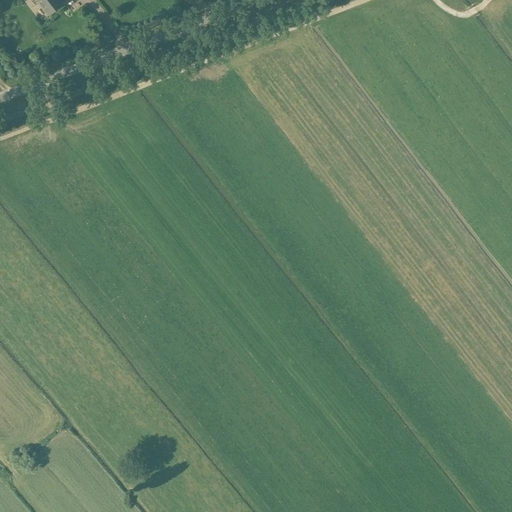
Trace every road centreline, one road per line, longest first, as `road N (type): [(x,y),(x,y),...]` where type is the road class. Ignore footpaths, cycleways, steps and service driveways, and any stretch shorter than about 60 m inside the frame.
road 1 (track): [(366,0),(40,123)]
road 2 (unclassified): [(0,98),(256,0)]
